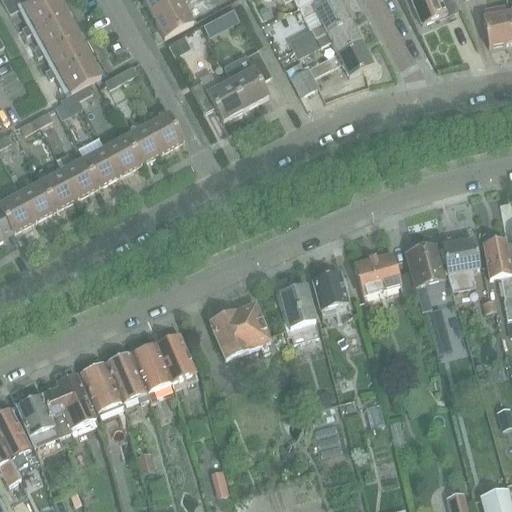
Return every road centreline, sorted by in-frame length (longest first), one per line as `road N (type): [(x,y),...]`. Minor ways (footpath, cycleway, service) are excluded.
road 1 (residential): [(0,377),(250,261),(430,189),(511,172)]
road 2 (residential): [(0,302),(215,186)]
road 3 (residential): [(215,186),(317,131),(420,99)]
road 4 (residential): [(215,186),(113,0)]
